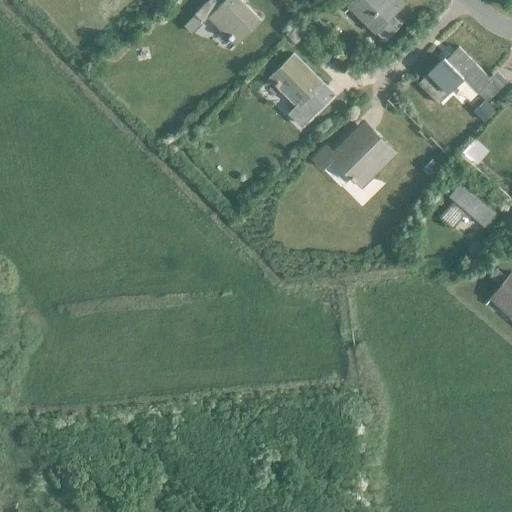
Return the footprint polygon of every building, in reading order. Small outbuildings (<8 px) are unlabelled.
[(238,44),(262,20),(241,0),(225,0),(210,15),(238,44)] [(386,0),(356,0),(353,4),(366,17),(364,19),(376,31),(377,30),(386,40),(403,24),(393,14),(404,2),(401,0),(387,0),(387,1),(386,0)] [(450,92),(448,90),(462,76),(478,92),(491,79),(459,46),(450,54),(455,58),(447,66),(441,59),(418,82),(438,103),(450,92)] [(298,106),(292,112),(291,113),(302,125),(329,98),(322,91),(326,86),(295,54),(270,77),(298,106)] [(364,185),(396,152),(374,130),(360,144),(351,135),(332,154),(364,185)] [(485,225),(496,212),(461,182),(453,191),(458,195),(440,216),(454,228),(468,211),(485,225)] [(511,272),(491,298),(511,315),(511,316),(511,317),(511,272)]
